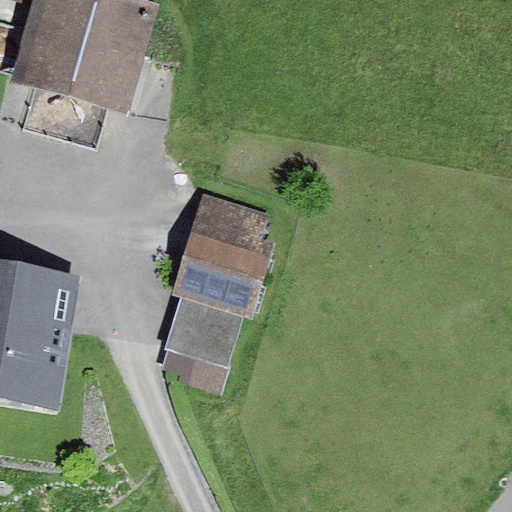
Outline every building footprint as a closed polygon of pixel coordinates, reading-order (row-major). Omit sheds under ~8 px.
[(135,113),(162,7),(137,0),(35,0),(12,82),(33,87),(112,107),(135,113)] [(262,241),(269,216),(204,197),(175,294),(183,296),(247,315),(254,318),(276,245),(262,241)] [(0,401),(58,411),(79,279),(0,266),(0,401)] [(247,315),(183,296),(166,350),(168,351),(230,370),(247,315)] [(230,370),(168,351),(162,371),(183,377),(180,385),(222,397),(230,370)]
